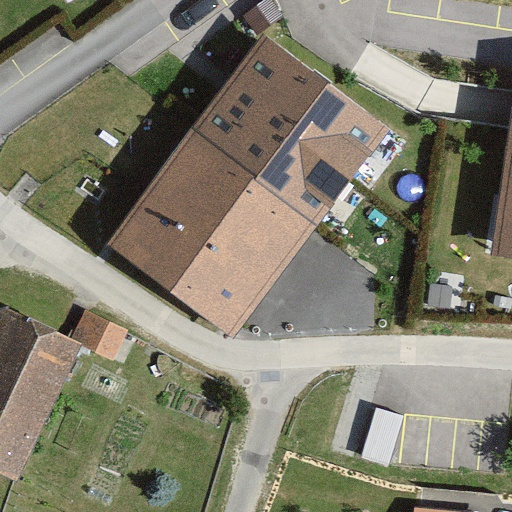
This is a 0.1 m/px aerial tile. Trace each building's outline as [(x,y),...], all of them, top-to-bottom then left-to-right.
[(249,61),(111,248),(237,340),(308,244),(388,136),(262,44),(249,61)] [(511,178),(498,267),(511,269),(511,178)] [(86,356),(0,316),(0,476),(24,487),(86,356)] [(376,412),(362,461),(389,469),(403,419),(376,412)] [(470,511),(431,498),(425,511),(470,511)]
